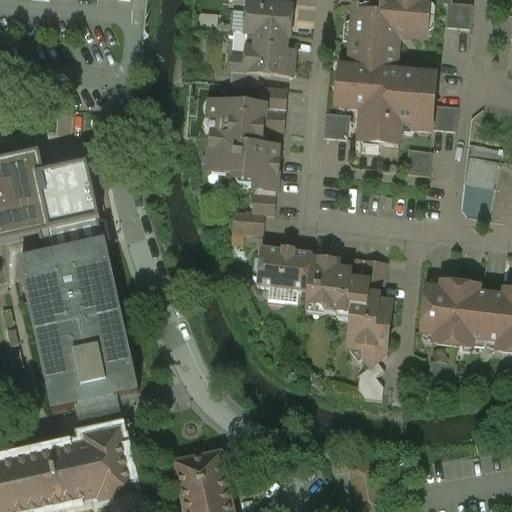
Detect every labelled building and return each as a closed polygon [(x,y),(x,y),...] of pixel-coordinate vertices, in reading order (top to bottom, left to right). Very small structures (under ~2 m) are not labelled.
[(233,0),(233,7),(247,8),(248,6),(257,7),(257,0),(233,0)] [(389,0),(389,12),(356,9),(351,74),(340,73),(337,110),(364,112),(362,141),(379,142),(378,149),(399,150),(400,133),(433,136),(433,134),(435,109),(436,85),(417,84),(418,79),(403,78),(403,81),(391,80),(392,67),(396,68),(397,46),(399,46),(404,43),(404,40),(427,42),(430,6),(430,0),(389,0)] [(257,7),(248,6),(247,8),(245,37),(257,38),(287,40),(291,41),(294,10),(257,7)] [(473,7),(452,6),(452,7),(447,7),(445,31),(471,33),(473,7)] [(287,40),(257,38),(256,51),(246,50),(245,63),(232,62),(231,75),(259,77),(293,80),(295,54),(286,54),(287,40)] [(259,77),(231,75),(230,88),(258,91),(259,77)] [(267,121),(265,135),(284,137),(288,93),(258,91),(257,109),(264,110),(263,121),(267,121)] [(257,109),(211,105),(210,123),(221,124),(220,137),(210,136),(209,152),(212,153),(210,169),(226,170),(225,175),(237,176),(235,196),(238,197),(238,192),(255,194),(277,196),(278,177),(281,178),(282,165),(278,165),(278,152),(260,151),(261,142),(265,143),(265,135),(267,121),(263,121),(264,110),(257,109)] [(435,109),(433,134),(456,135),(458,111),(435,109)] [(351,120),(327,118),(325,142),(349,144),(351,120)] [(496,148),(466,143),(456,201),(461,211),(486,215),(496,148)] [(41,153),(0,161),(0,248),(104,225),(90,164),(46,174),(41,153)] [(433,156),(409,153),(406,178),(430,181),(433,156)] [(277,196),(255,194),(253,218),(275,220),(277,196)] [(54,413),(76,408),(134,395),(138,394),(105,246),(21,264),(54,413)] [(283,255),(261,252),(257,291),(309,297),(313,264),(314,259),(296,256),(296,253),(283,252),(283,255)] [(351,263),(350,276),(351,276),(351,284),(370,287),(370,289),(384,290),(386,267),(351,263)] [(313,264),(309,297),(306,317),(309,317),(310,307),(319,308),(326,317),(338,318),(338,315),(348,316),(353,323),(351,334),(355,338),(353,353),(363,355),(363,360),(370,370),(371,371),(378,366),(387,359),(390,338),(386,335),(390,331),(393,307),(379,306),(379,303),(377,300),(369,299),(370,289),(370,287),(351,284),(351,276),(350,276),(339,275),(340,267),(313,264)] [(440,296),(426,294),(423,334),(435,336),(434,346),(470,349),(471,340),(500,343),(499,354),(511,355),(511,293),(505,293),(504,301),(475,298),(476,288),(441,285),(440,296)] [(457,368),(431,364),(428,390),(446,392),(455,391),(457,368)] [(385,375),(378,366),(371,371),(370,370),(359,378),(358,394),(366,404),(383,405),(384,390),(376,381),(385,375)] [(82,442),(86,441),(122,434),(119,415),(129,414),(131,406),(134,395),(76,408),(78,419),(82,442)] [(87,449),(0,467),(0,511),(62,511),(99,504),(101,509),(136,500),(122,434),(86,441),(87,449)] [(242,453),(221,456),(227,483),(247,480),(242,453)] [(221,456),(174,466),(184,511),(233,511),(227,483),(221,456)] [(383,511),(374,464),(351,468),(360,511),(383,511)]
